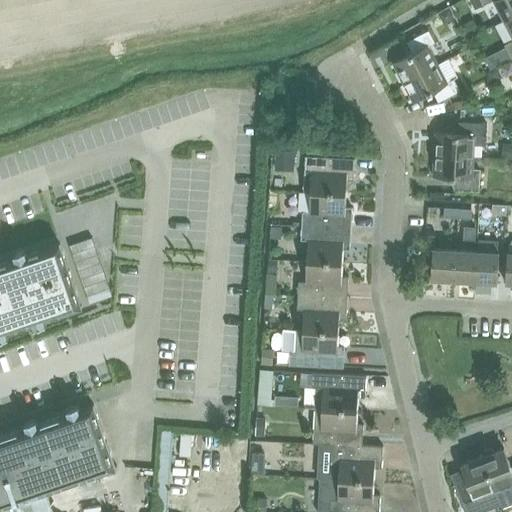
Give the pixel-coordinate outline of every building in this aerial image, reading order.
[(494,0),(505,19),(511,15),(511,0),(481,0),(484,4),(492,0),(494,0)] [(454,18),(449,8),(439,13),(444,23),(454,18)] [(473,18),(462,24),(468,36),(480,30),(473,18)] [(393,62),(403,81),(437,64),(428,45),(435,42),(429,30),(407,41),(413,52),(393,62)] [(489,68),(510,59),(504,46),(483,56),(489,68)] [(447,82),(437,64),(403,81),(413,101),(433,91),(439,101),(460,90),(454,79),(447,82)] [(486,72),(492,82),(503,76),(497,66),(486,72)] [(461,101),(454,102),(456,109),(463,108),(461,101)] [(473,156),(474,144),(486,145),(487,135),(482,134),(482,123),(479,122),(459,121),(458,133),(436,132),(434,154),(473,156)] [(277,149),(276,161),(294,162),(295,150),(277,149)] [(473,156),(434,154),(433,176),(456,177),(455,189),(475,190),(479,191),(480,169),(472,169),(473,156)] [(305,155),(303,190),(346,193),(347,179),(354,179),(355,158),(305,155)] [(0,180),(12,177),(10,170),(0,172),(0,180)] [(346,193),(303,190),(303,191),(311,192),(310,211),(302,211),(302,225),(351,228),(352,207),(345,206),(346,193)] [(492,204),(492,213),(505,214),(506,204),(492,204)] [(444,217),(457,217),(458,208),(444,207),(444,217)] [(458,208),(457,217),(470,218),(471,209),(458,208)] [(271,225),(270,235),(282,235),(282,225),(271,225)] [(308,240),(307,260),(342,262),(343,249),(350,249),(351,228),(302,225),(301,239),(308,240)] [(70,245),(90,303),(113,295),(92,237),(70,245)] [(0,511),(37,511),(32,497),(116,468),(94,404),(80,409),(79,404),(67,408),(69,413),(38,423),(37,419),(25,423),(27,427),(0,436),(0,339),(9,336),(8,332),(34,323),(36,327),(47,323),(45,319),(82,306),(60,243),(27,254),(26,249),(15,253),(16,258),(0,263),(0,511)] [(431,278),(454,280),(455,249),(433,247),(431,278)] [(454,280),(475,281),(477,250),(455,249),(454,280)] [(499,251),(477,250),(475,281),(497,282),(498,262),(499,251)] [(269,259),(268,273),(276,274),(278,260),(269,259)] [(299,281),(298,295),(347,297),(349,276),(341,276),(342,262),(307,260),(306,281),(299,281)] [(266,294),(265,308),(273,308),(274,294),(266,294)] [(304,309),(303,330),(338,332),(339,318),(346,318),(347,297),(298,295),(297,309),(304,309)] [(338,332),(303,330),(283,328),(281,349),(290,350),(289,365),(344,367),(345,346),(338,345),(338,332)] [(274,349),(262,349),(261,364),(273,365),(274,349)] [(315,408),(357,410),(358,396),(365,397),(366,375),(312,372),(311,387),(316,387),(315,408)] [(259,398),(271,399),(273,379),(260,378),(259,398)] [(275,397),(275,405),(298,406),(298,398),(275,397)] [(357,410),(315,408),(313,443),(333,444),(362,445),(363,444),(364,424),(356,423),(357,410)] [(257,417),(255,434),(265,434),(266,418),(257,417)] [(167,511),(174,429),(162,428),(161,443),(160,443),(155,511),(167,511)] [(383,445),(363,444),(362,445),(333,444),(319,443),(317,477),(320,477),(331,478),(374,481),(375,467),(382,467),(383,445)] [(511,465),(511,466),(504,448),(496,451),(492,447),(483,451),(482,456),(495,489),(497,489),(504,506),(511,502),(511,465)] [(252,452),(251,473),(265,473),(265,453),(252,452)] [(484,494),(495,489),(482,456),(461,464),(467,479),(455,484),(466,511),(478,506),(480,511),(481,511),(490,509),(484,494)] [(318,511),(379,511),(380,494),(373,494),(374,481),(331,478),(320,477),(318,511)] [(254,498),(253,511),(265,511),(266,498),(254,498)]
